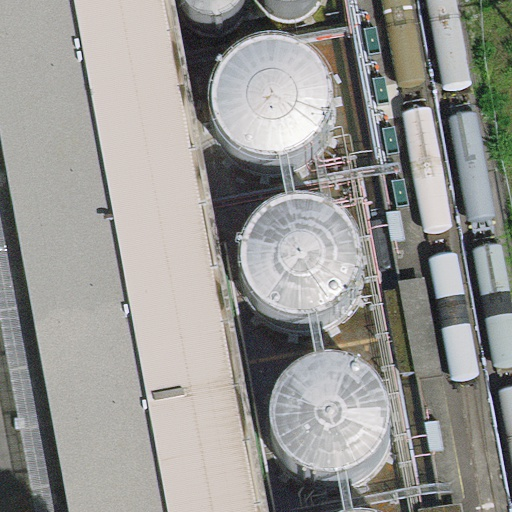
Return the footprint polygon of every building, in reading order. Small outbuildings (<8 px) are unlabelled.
[(0,0),(0,175),(61,511),(261,511),(170,0),(0,0)] [(191,32),(204,38),(216,38),(228,35),(237,28),(246,12),(247,0),(176,0),(177,0),(178,12),(183,23),(191,32)] [(258,0),(259,1),(266,10),(275,16),(286,19),(301,17),(310,10),(317,2),(317,0),(258,0)] [(301,167),(312,157),(323,139),(326,119),(322,99),(312,81),(299,70),(281,62),(260,61),(237,69),(221,82),(211,100),(208,120),(211,140),(222,158),(242,173),(262,178),(283,176),(301,167)] [(266,231),(252,247),(247,258),(243,279),(247,300),(257,318),(268,328),(287,338),(308,340),(329,336),(348,323),(360,306),(366,285),(366,270),(359,250),(346,233),(327,222),(306,218),(285,221),(266,231)] [(294,382),(278,395),(268,413),(264,433),(268,453),(275,465),(289,480),(307,488),(327,490),(338,488),(356,480),(370,466),(379,447),(380,436),(378,416),(369,398),(354,384),(333,376),(313,375),(294,382)]
